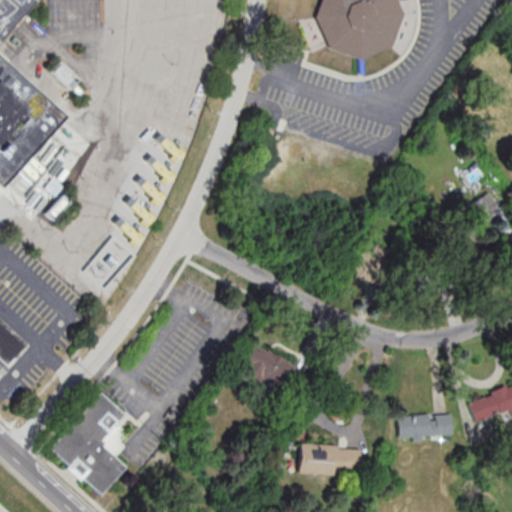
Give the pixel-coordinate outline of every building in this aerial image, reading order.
[(0,0),(0,29),(27,0),(0,0)] [(320,0),(314,19),(330,50),(362,60),(391,44),(402,11),(396,0),(320,0)] [(70,89),(79,80),(61,62),(52,72),(70,89)] [(0,164),(45,114),(0,74),(0,164)] [(469,225),(492,227),(496,198),(472,196),(469,225)] [(386,262),(357,247),(347,266),(377,281),(386,262)] [(455,265),(416,265),(416,292),(455,292),(455,265)] [(0,323),(0,370),(23,347),(0,323)] [(298,365),(252,344),(239,374),(284,395),(298,365)] [(511,384),(467,401),(474,422),(510,409),(511,415),(511,384)] [(65,466),(47,449),(96,393),(121,415),(112,425),(117,429),(114,433),(119,438),(115,443),(119,447),(110,457),(122,468),(98,495),(79,479),(76,481),(62,469),(65,466)] [(397,415),(398,439),(452,438),(451,414),(397,415)] [(334,476),(334,466),(358,468),(360,447),(299,442),(296,473),(334,476)]
